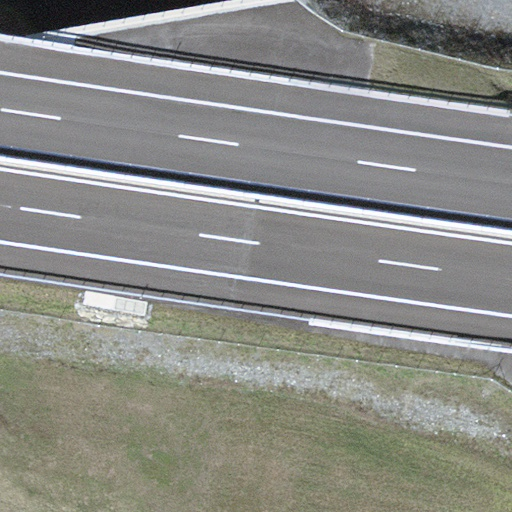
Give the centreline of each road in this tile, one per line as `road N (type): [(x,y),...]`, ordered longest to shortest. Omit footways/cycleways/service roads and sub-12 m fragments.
road 1 (motorway): [(511,184),(0,108)]
road 2 (motorway): [(0,204),(511,279)]
